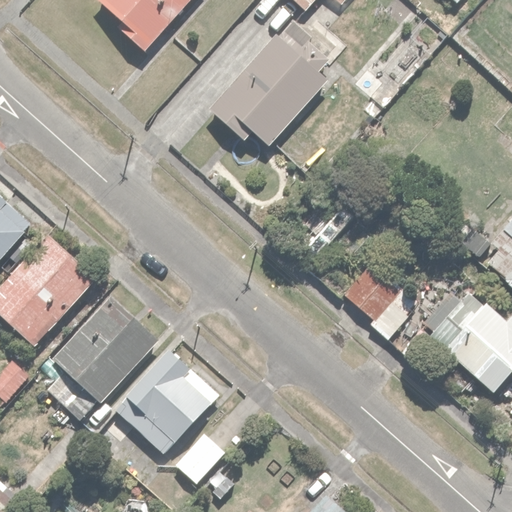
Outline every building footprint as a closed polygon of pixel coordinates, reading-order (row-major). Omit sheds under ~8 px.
[(106,0),(123,14),(117,21),(146,47),(187,0),(106,0)] [(252,127),(266,140),(327,75),(318,66),(331,52),(288,14),(206,103),(243,137),(252,127)] [(439,55),(458,72),(470,59),(451,42),(439,55)] [(355,81),(372,97),(387,81),(369,65),(355,81)] [(0,253),(31,219),(0,191),(0,253)] [(486,258),(511,281),(511,214),(489,241),(496,247),(486,258)] [(0,305),(38,340),(98,276),(50,232),(0,285),(0,305)] [(369,322),(398,345),(427,307),(368,262),(345,292),(375,315),(369,322)] [(511,370),(511,309),(506,314),(484,295),(475,306),(449,285),(421,319),(432,329),(428,334),(492,387),(508,367),(511,370)] [(104,399),(162,339),(115,294),(57,354),(104,399)] [(167,453),(221,394),(169,347),(115,406),(167,453)] [(0,407),(31,374),(13,358),(0,371),(0,407)] [(173,462),(200,485),(229,451),(202,428),(173,462)] [(344,511),(330,498),(316,511),(344,511)]
